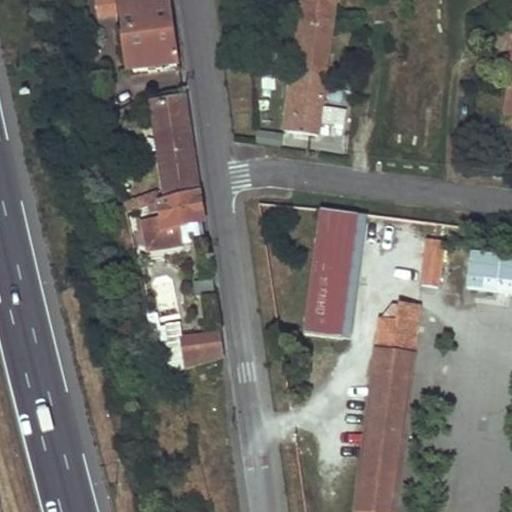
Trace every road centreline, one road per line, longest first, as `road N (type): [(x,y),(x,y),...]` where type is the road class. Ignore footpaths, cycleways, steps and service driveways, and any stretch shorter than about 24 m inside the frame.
road 1 (residential): [(263,511),(216,181),(283,172),(511,204)]
road 2 (motorway): [(70,511),(0,233)]
road 3 (unknown): [(463,0),(448,195)]
